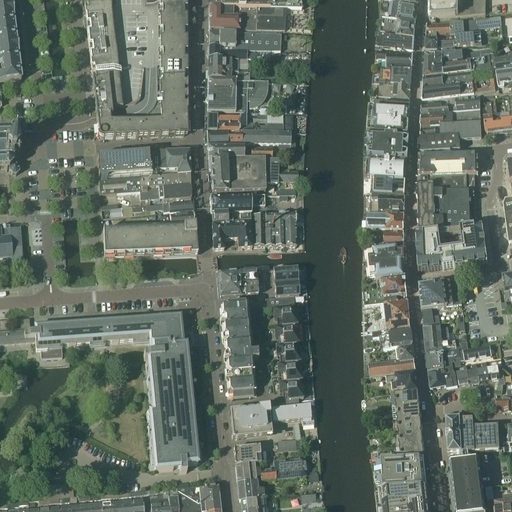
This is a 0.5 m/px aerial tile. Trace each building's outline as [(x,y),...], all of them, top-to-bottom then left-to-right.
[(0,0),(0,85),(20,83),(17,54),(18,54),(17,45),(15,45),(12,18),(13,17),(12,9),(11,9),(9,0),(0,0)] [(98,139),(99,140),(101,141),(102,141),(184,138),(184,137),(185,137),(186,136),(186,135),(187,135),(187,133),(186,113),(186,79),(186,78),(186,73),(186,4),(186,2),(185,2),(185,1),(186,1),(185,0),(79,0),(84,32),(86,32),(91,74),(91,75),(93,75),(93,78),(91,78),(93,91),(95,110),(95,112),(96,118),(96,124),(97,125),(96,125),(98,137),(98,139)] [(208,0),(208,10),(285,11),(285,12),(301,13),(301,0),(208,0)] [(380,0),(381,3),(417,8),(416,7),(416,0),(380,0)] [(430,0),(431,6),(429,6),(429,21),(436,20),(462,19),(485,16),(485,0),(430,0)] [(381,3),(381,14),(387,15),(386,21),(415,25),(417,9),(417,8),(381,3)] [(285,11),(208,10),(208,32),(284,35),(285,12),(285,11)] [(500,20),(488,21),(463,24),(463,25),(450,26),(440,27),(427,27),(425,53),(438,53),(440,52),(455,49),(469,48),(475,47),(473,37),(478,37),(477,32),(502,29),(500,20)] [(383,21),(381,37),(414,41),(415,25),(386,21),(383,21)] [(208,34),(208,35),(208,48),(208,49),(233,50),(233,54),(280,55),(280,37),(234,35),(234,36),(223,35),(224,35),(208,34)] [(381,37),(379,51),(400,53),(401,52),(413,54),(413,50),(414,45),(414,42),(414,41),(381,37)] [(208,56),(207,60),(247,62),(253,62),(254,62),(270,62),(270,63),(279,63),(280,55),(233,54),(233,50),(208,49),(208,54),(209,54),(209,56),(208,56)] [(425,56),(424,69),(442,66),(442,59),(449,58),(449,65),(463,63),(462,55),(455,55),(455,52),(443,53),(442,56),(425,56)] [(492,52),(470,55),(471,62),(493,58),(492,52)] [(387,63),(386,70),(412,71),(413,57),(412,57),(377,55),(377,62),(387,63)] [(423,79),(423,80),(471,73),(491,70),(495,70),(494,64),(493,58),(471,62),(469,62),(463,63),(449,65),(442,66),(424,69),(423,79)] [(207,71),(207,72),(231,74),(231,75),(249,76),(249,73),(247,73),(247,72),(247,62),(207,60),(207,61),(208,61),(209,67),(209,69),(207,71)] [(496,75),(509,73),(511,72),(511,61),(494,64),(495,70),(496,75)] [(380,70),(379,86),(380,86),(391,86),(406,88),(411,88),(412,71),(386,70),(380,70)] [(207,72),(207,81),(249,83),(249,76),(231,75),(231,74),(207,72)] [(422,90),(422,91),(472,84),(471,73),(423,80),(422,90)] [(509,73),(496,75),(498,86),(498,89),(503,89),(503,85),(508,84),(509,90),(511,90),(509,73)] [(207,81),(207,91),(242,92),(246,96),(246,101),(246,111),(248,111),(250,111),(251,111),(253,110),(255,110),(256,109),(258,108),(259,107),(260,106),(262,105),(263,103),(264,102),(265,100),(265,99),(266,97),(266,95),(266,93),(267,92),(267,82),(257,82),(257,83),(249,83),(207,81)] [(422,100),(421,102),(422,102),(433,101),(474,96),(474,95),(472,84),(422,91),(422,92),(422,100)] [(406,88),(391,86),(380,86),(379,99),(393,101),(410,102),(411,88),(406,88)] [(242,92),(207,91),(206,91),(206,112),(206,115),(246,116),(246,111),(246,101),(246,96),(242,92)] [(456,102),(447,103),(447,107),(448,107),(448,116),(452,116),(456,116),(480,114),(480,103),(480,101),(470,101),(470,102),(456,103),(456,102)] [(505,117),(501,117),(503,135),(507,135),(508,133),(511,133),(508,101),(503,102),(505,117)] [(384,102),(384,106),(387,106),(387,111),(409,113),(409,104),(384,102)] [(494,135),(490,104),(482,105),(483,111),(487,111),(488,119),(483,120),(485,136),(486,136),(486,137),(490,137),(491,135),(494,135)] [(495,104),(490,104),(494,135),(498,135),(499,136),(503,135),(501,117),(497,118),(495,104)] [(421,109),(421,118),(448,116),(448,107),(447,107),(421,109)] [(260,111),(259,117),(269,117),(269,116),(285,116),(285,109),(269,108),(269,112),(260,111)] [(369,110),(368,123),(373,123),(372,136),(408,138),(408,137),(408,133),(408,131),(409,128),(409,113),(387,111),(387,112),(369,110)] [(420,126),(420,140),(440,139),(439,128),(481,126),(481,125),(480,114),(456,116),(452,116),(448,116),(421,118),(420,123),(420,126)] [(206,118),(206,136),(243,136),(243,134),(259,134),(259,128),(246,128),(246,119),(206,118)] [(419,154),(419,155),(425,155),(428,155),(429,155),(437,154),(443,154),(450,153),(457,153),(460,153),(459,145),(458,144),(458,142),(482,140),(481,126),(439,128),(440,139),(420,140),(420,141),(419,154)] [(0,171),(5,171),(5,173),(6,173),(6,171),(8,171),(8,174),(9,175),(11,177),(10,177),(11,177),(12,177),(14,177),(15,177),(16,177),(18,175),(18,174),(18,171),(18,170),(17,170),(16,168),(15,167),(14,167),(14,165),(15,165),(15,163),(15,160),(18,160),(17,158),(19,158),(19,156),(18,156),(18,148),(19,148),(19,146),(17,146),(17,144),(14,144),(14,141),(14,139),(14,137),(14,135),(13,135),(11,136),(11,134),(13,134),(13,133),(11,133),(11,131),(9,131),(9,133),(5,133),(5,131),(4,131),(4,133),(1,133),(0,133),(0,171)] [(243,136),(206,136),(206,148),(229,147),(243,147),(290,147),(290,135),(277,135),(259,134),(243,134),(243,136)] [(369,161),(369,164),(405,166),(406,166),(406,165),(407,154),(407,151),(408,140),(408,138),(372,136),(370,136),(370,138),(370,148),(369,152),(369,161)] [(207,150),(207,161),(264,162),(271,162),(279,163),(279,154),(271,154),(271,151),(245,151),(243,150),(207,150)] [(148,156),(149,174),(157,174),(157,176),(160,176),(166,176),(169,175),(169,178),(176,177),(189,176),(188,154),(148,156)] [(148,180),(148,174),(149,174),(147,156),(96,160),(98,184),(148,180)] [(419,169),(418,169),(419,169),(419,178),(419,179),(467,178),(474,177),(478,177),(477,157),(474,158),(462,158),(457,158),(452,158),(450,158),(445,158),(443,159),(437,159),(428,159),(425,159),(419,159),(419,167),(419,169)] [(264,162),(207,161),(207,162),(213,162),(207,162),(207,163),(210,163),(211,196),(264,194),(264,162)] [(505,202),(503,207),(508,246),(509,246),(511,245),(511,162),(510,163),(507,163),(510,185),(511,195),(511,200),(505,202)] [(367,164),(365,182),(381,182),(404,184),(404,183),(404,181),(405,181),(406,181),(406,169),(405,169),(405,167),(405,166),(369,164),(367,164)] [(266,175),(266,186),(276,186),(276,183),(296,184),(296,176),(276,175),(276,167),(266,167),(266,175)] [(148,180),(98,184),(99,198),(139,195),(146,194),(146,191),(189,187),(189,176),(148,180)] [(467,178),(419,179),(420,186),(433,185),(433,194),(475,193),(474,181),(474,180),(467,181),(467,178)] [(371,182),(370,197),(405,199),(405,184),(371,182)] [(420,186),(417,187),(419,236),(422,236),(434,235),(438,235),(476,230),(476,229),(476,221),(475,212),(475,195),(475,193),(433,194),(433,185),(420,186)] [(190,202),(189,187),(146,191),(146,194),(139,195),(140,203),(162,201),(163,204),(190,202)] [(405,199),(371,197),(369,217),(404,219),(404,213),(405,199)] [(214,200),(209,200),(210,216),(213,216),(224,216),(226,216),(231,216),(238,215),(251,215),(251,209),(264,209),(264,199),(264,198),(238,199),(226,199),(214,200)] [(193,213),(192,204),(162,207),(131,210),(131,209),(131,210),(132,216),(162,212),(162,215),(169,214),(169,215),(193,213)] [(161,225),(161,230),(194,226),(193,215),(169,218),(170,224),(162,225),(161,225)] [(250,218),(250,225),(251,250),(251,249),(274,249),(296,249),(295,225),(295,215),(264,215),(264,218),(250,218)] [(213,217),(211,219),(212,224),(213,225),(213,226),(250,225),(250,217),(249,217),(240,218),(231,218),(227,218),(226,216),(224,216),(213,216),(213,217)] [(367,232),(380,233),(403,234),(404,219),(369,217),(367,217),(367,232)] [(250,225),(213,226),(211,226),(213,253),(223,252),(223,242),(237,242),(237,251),(251,250),(250,225)] [(194,226),(161,230),(102,233),(103,259),(109,259),(109,262),(163,259),(163,256),(196,255),(194,229),(194,227),(194,226)] [(6,260),(7,267),(22,266),(19,231),(15,231),(9,232),(9,227),(0,228),(0,261),(2,261),(6,260)] [(434,235),(416,238),(419,257),(416,258),(419,275),(466,268),(488,265),(483,230),(449,234),(452,253),(441,254),(438,235),(434,235)] [(403,234),(380,233),(379,244),(376,244),(376,247),(375,248),(404,249),(403,234)] [(378,283),(381,283),(382,282),(404,280),(403,265),(404,265),(404,255),(389,256),(389,251),(373,252),(373,255),(369,256),(370,262),(371,273),(371,279),(375,279),(376,283),(378,283)] [(296,271),(273,272),(274,284),(273,284),(273,287),(297,285),(296,271)] [(219,280),(218,280),(219,300),(256,297),(257,296),(255,274),(221,277),(221,278),(219,280)] [(511,299),(511,275),(502,277),(505,302),(510,301),(510,299),(511,299)] [(384,306),(407,304),(406,299),(407,299),(406,289),(405,289),(404,280),(382,282),(381,283),(378,283),(377,285),(377,291),(378,292),(363,293),(364,308),(384,306)] [(467,282),(458,283),(459,291),(468,289),(467,282)] [(459,291),(458,283),(419,288),(421,313),(461,307),(459,291)] [(297,285),(273,287),(273,289),(274,289),(275,300),(298,299),(297,285)] [(303,299),(266,301),(266,310),(272,310),(273,317),(276,317),(277,327),(295,327),(297,326),(296,315),(294,315),(293,300),(303,299)] [(384,306),(385,320),(409,318),(407,304),(384,306)] [(223,308),(221,312),(221,319),(222,319),(224,321),(225,327),(223,330),(222,330),(223,337),(226,339),(227,346),(224,348),(224,349),(225,356),(226,357),(228,358),(229,364),(226,367),(227,374),(230,377),(230,383),(228,385),(228,386),(228,393),(229,393),(231,395),(232,401),(232,402),(234,402),(253,400),(252,392),(251,381),(250,374),(249,363),(253,363),(254,362),(257,362),(257,359),(256,355),(254,355),(253,355),(248,355),(247,344),(247,337),(246,326),(245,318),(244,307),(244,306),(225,308),(223,308)] [(0,347),(35,345),(35,355),(40,354),(40,358),(40,362),(61,360),(61,356),(61,350),(106,346),(132,345),(150,343),(152,356),(149,356),(143,357),(143,363),(151,362),(151,366),(147,366),(147,368),(152,409),(152,410),(155,410),(155,415),(149,415),(154,473),(154,474),(172,472),(172,470),(179,469),(179,474),(179,476),(186,475),(185,472),(185,468),(197,467),(196,461),(199,461),(199,454),(195,454),(195,452),(195,447),(198,447),(197,439),(194,439),(194,437),(194,434),(190,434),(189,423),(193,423),(192,421),(195,421),(195,413),(192,414),(191,411),(191,407),(194,407),(193,399),(190,399),(190,397),(190,392),(193,392),(192,385),(189,385),(189,383),(188,378),(191,378),(190,370),(187,371),(187,368),(187,364),(190,364),(189,356),(186,356),(186,354),(185,349),(185,348),(190,348),(189,339),(181,339),(181,337),(181,330),(180,319),(177,319),(173,319),(166,320),(166,317),(158,318),(158,321),(152,321),(151,318),(144,319),(144,322),(137,322),(137,319),(129,320),(130,323),(123,323),(123,320),(115,321),(115,324),(109,324),(108,321),(101,322),(101,325),(94,325),(94,322),(86,323),(87,326),(80,326),(80,323),(72,324),(72,327),(65,327),(65,324),(58,325),(58,328),(51,328),(51,325),(44,326),(44,329),(38,329),(38,334),(30,335),(28,335),(28,330),(0,332),(0,347)] [(385,320),(387,335),(410,333),(409,318),(385,320)] [(433,327),(423,328),(424,338),(448,335),(448,330),(440,330),(440,326),(433,327)] [(277,335),(278,346),(296,345),(298,345),(297,333),(295,333),(295,327),(277,327),(274,328),(274,335),(277,335)] [(381,336),(372,337),(372,342),(379,341),(379,340),(381,340),(381,339),(384,339),(384,346),(382,346),(383,353),(395,351),(412,349),(412,348),(412,346),(413,345),(412,337),(411,336),(411,335),(411,334),(410,334),(410,333),(387,335),(381,336)] [(448,335),(424,338),(425,347),(449,344),(449,341),(448,335)] [(449,344),(425,347),(426,357),(443,354),(456,352),(455,344),(454,344),(449,344)] [(279,354),(280,364),(298,364),(300,364),(299,352),(297,352),(296,345),(278,346),(275,346),(276,354),(279,354)] [(399,362),(400,364),(414,363),(412,349),(395,351),(397,362),(399,362)] [(468,352),(463,353),(464,363),(491,358),(489,349),(468,352)] [(426,357),(428,374),(429,385),(456,381),(455,374),(454,375),(452,365),(454,364),(454,362),(460,361),(460,364),(464,363),(463,353),(463,351),(461,351),(459,352),(456,352),(443,354),(426,357)] [(370,381),(385,378),(416,375),(414,363),(400,364),(368,368),(370,381)] [(280,372),(281,383),(299,382),(301,382),(300,370),(298,370),(298,364),(280,364),(277,365),(277,372),(280,372)] [(502,368),(487,371),(490,383),(499,382),(499,381),(504,381),(502,368)] [(487,371),(478,372),(480,385),(490,383),(487,371)] [(478,372),(467,374),(470,387),(480,385),(478,372)] [(470,387),(467,374),(457,376),(459,388),(470,387)] [(401,391),(401,395),(418,393),(416,375),(385,378),(386,385),(391,385),(392,392),(401,391)] [(456,381),(429,385),(430,391),(440,390),(446,389),(446,391),(457,389),(456,381)] [(299,382),(281,383),(278,383),(279,391),(282,391),(282,402),(278,402),(278,411),(298,409),(297,401),(302,401),(302,389),(300,389),(299,382)] [(501,402),(496,402),(497,411),(502,416),(509,415),(511,415),(511,392),(507,392),(507,398),(500,399),(501,402)] [(401,395),(394,396),(395,407),(395,410),(415,408),(418,408),(419,408),(419,407),(420,407),(420,403),(418,402),(418,401),(418,400),(418,396),(418,395),(418,393),(401,395)] [(392,421),(384,421),(384,424),(397,423),(416,422),(419,421),(420,421),(420,420),(421,420),(421,416),(419,415),(419,413),(419,409),(419,408),(418,408),(415,408),(395,410),(391,411),(392,421)] [(228,413),(232,442),(271,438),(271,434),(268,409),(228,413)] [(272,425),(281,424),(284,424),(300,422),(301,429),(313,428),(311,416),(309,416),(308,409),(271,412),(272,425)] [(398,435),(394,435),(394,436),(394,437),(398,436),(398,437),(418,435),(420,435),(421,434),(421,433),(423,433),(422,430),(421,428),(420,427),(420,422),(420,421),(419,421),(416,422),(397,423),(398,435)] [(461,455),(463,455),(468,454),(474,454),(499,452),(498,428),(472,429),(472,421),(459,422),(459,421),(446,422),(446,423),(446,428),(446,429),(447,429),(447,435),(447,443),(448,448),(448,449),(448,455),(448,456),(461,455)] [(508,440),(503,441),(503,452),(504,455),(511,454),(511,449),(511,427),(509,427),(508,427),(508,440)] [(399,448),(395,448),(395,450),(419,448),(421,448),(423,448),(422,447),(424,446),(423,443),(422,442),(422,441),(422,440),(421,436),(421,434),(420,435),(418,435),(398,437),(399,448)] [(295,442),(277,444),(277,446),(278,453),(296,452),(295,442)] [(419,448),(395,450),(396,451),(396,462),(420,461),(423,461),(423,460),(423,455),(423,454),(424,452),(424,449),(423,449),(423,448),(421,448),(419,448)] [(258,449),(233,451),(235,468),(260,465),(258,449)] [(468,454),(463,455),(464,464),(449,466),(454,509),(454,511),(484,511),(479,462),(478,462),(469,463),(468,454)] [(380,467),(377,468),(377,470),(377,472),(380,472),(380,483),(378,483),(378,486),(378,488),(380,488),(381,492),(403,491),(426,489),(425,479),(425,470),(424,470),(424,461),(424,460),(423,460),(423,461),(420,461),(396,462),(380,463),(380,467)] [(236,485),(256,483),(275,481),(305,478),(303,461),(273,464),(274,472),(261,474),(261,471),(254,472),(254,468),(235,470),(235,471),(236,485)] [(236,485),(238,503),(263,501),(262,490),(256,491),(256,483),(236,485)] [(58,501),(68,500),(73,500),(72,486),(42,489),(43,503),(48,502),(51,502),(58,501)] [(219,511),(218,505),(219,505),(218,498),(217,490),(217,489),(214,490),(214,487),(190,489),(176,490),(176,494),(176,496),(177,511),(219,511)] [(429,509),(429,508),(428,508),(427,497),(426,497),(426,495),(425,492),(426,492),(426,490),(426,489),(403,491),(381,492),(381,493),(385,493),(386,505),(382,505),(383,511),(429,511),(429,510),(429,509)] [(168,511),(177,511),(176,496),(167,497),(167,501),(168,511)] [(159,511),(168,511),(167,501),(162,501),(162,497),(158,498),(158,502),(159,511)] [(150,511),(159,511),(158,502),(153,502),(153,498),(149,498),(150,511)] [(240,504),(240,511),(264,511),(263,501),(238,503),(238,504),(240,504)] [(142,511),(142,502),(132,503),(132,511),(142,511)] [(511,511),(511,502),(503,503),(503,511),(511,511)] [(132,511),(132,503),(121,504),(121,511),(132,511)] [(503,511),(503,503),(492,504),(492,511),(494,511),(503,511)]
